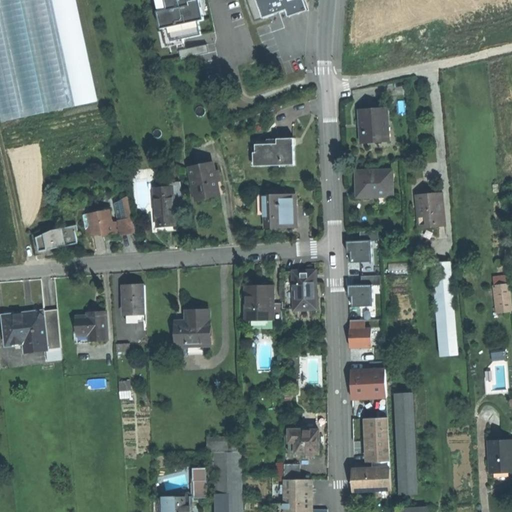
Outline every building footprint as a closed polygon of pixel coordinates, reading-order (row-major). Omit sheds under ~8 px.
[(0,0),(0,109),(3,123),(99,101),(75,0),(0,0)] [(172,41),(162,0),(155,0),(166,47),(184,43),(183,38),(172,41)] [(162,0),(172,41),(183,38),(201,34),(198,21),(204,19),(199,0),(162,0)] [(305,0),(247,0),(255,21),(286,10),(289,16),(308,9),(305,0)] [(206,44),(178,50),(180,59),(208,52),(206,44)] [(361,143),(389,141),(387,107),(359,109),(360,128),(361,143)] [(256,145),(257,167),(294,165),(294,152),(293,138),(277,139),(277,144),(256,145)] [(189,167),(194,186),(199,184),(202,198),(212,196),(220,194),(217,179),(215,170),(213,162),(189,167)] [(391,170),(369,172),(369,174),(356,175),(357,188),(358,199),(394,196),(391,170)] [(154,189),(158,226),(167,225),(175,225),(172,187),(154,189)] [(420,205),(422,228),(446,226),(443,192),(429,193),(416,195),(417,205),(420,205)] [(264,195),(265,229),(278,228),(292,228),(292,213),(297,213),(296,194),(264,195)] [(121,232),(121,235),(136,232),(128,196),(114,201),(118,220),(121,232)] [(118,220),(112,221),(109,208),(99,211),(103,229),(104,233),(110,232),(110,234),(121,232),(118,220)] [(99,211),(88,213),(91,223),(86,228),(87,232),(92,232),(98,230),(103,229),(99,211)] [(75,224),(32,233),(35,251),(78,242),(75,224)] [(360,241),(354,241),(350,245),(351,253),(351,263),(372,261),(371,241),(379,240),(378,230),(359,231),(360,241)] [(441,356),(459,355),(449,249),(432,251),(441,356)] [(294,298),(295,309),(308,309),(308,306),(317,306),(316,296),(316,289),(314,289),(314,285),(317,285),(316,270),(293,271),(294,289),(295,298),(294,298)] [(352,290),(352,297),(353,308),(374,307),(373,286),(381,285),(381,275),(361,276),(361,285),(356,285),(352,290)] [(493,285),(497,312),(511,310),(511,307),(509,284),(493,285)] [(146,316),(145,285),(134,285),(124,286),(125,315),(126,315),(126,319),(143,318),(143,316),(146,316)] [(245,286),(246,321),(275,321),(274,303),(274,285),(260,286),(245,286)] [(57,309),(44,310),(48,350),(61,348),(57,309)] [(46,350),(48,350),(44,310),(38,311),(13,314),(2,315),(5,341),(28,338),(29,352),(46,350)] [(191,321),(177,322),(177,346),(203,346),(211,346),(210,311),(200,311),(190,311),(191,321)] [(89,335),(89,341),(108,340),(106,312),(100,312),(95,312),(95,316),(88,317),(75,317),(76,334),(76,336),(89,335)] [(364,320),(350,320),(351,329),(365,329),(364,320)] [(349,329),(350,349),(372,348),(371,329),(365,329),(351,329),(349,329)] [(89,343),(89,341),(89,335),(76,336),(76,334),(73,334),(73,344),(89,343)] [(203,346),(177,346),(178,355),(204,354),(203,346)] [(48,350),(46,350),(48,362),(62,360),(61,348),(48,350)] [(491,383),(491,391),(507,389),(505,363),(493,364),(495,382),(491,383)] [(387,397),(386,369),(351,372),(351,385),(352,399),(375,397),(387,397)] [(129,381),(118,381),(119,390),(130,390),(129,381)] [(396,396),(402,496),(419,495),(414,395),(396,396)] [(372,449),(373,470),(391,469),(388,417),(376,418),(370,419),(371,430),(372,449)] [(289,442),(289,454),(319,453),(319,441),(319,430),(290,431),(290,442),(289,442)] [(208,452),(214,452),(227,452),(227,446),(227,437),(218,437),(218,440),(207,440),(208,452)] [(511,441),(489,443),(491,473),(504,472),(511,471),(511,441)] [(237,452),(227,452),(214,452),(214,511),(243,511),(242,452),(237,452)] [(285,464),(285,480),(300,479),(300,464),(285,464)] [(206,468),(193,468),(194,498),(207,498),(206,468)] [(373,470),(354,471),(354,480),(355,491),(392,488),(392,479),(391,469),(373,470)] [(285,480),(284,480),(284,509),(310,508),(310,495),(309,479),(300,479),(285,480)] [(160,498),(160,511),(191,511),(191,497),(175,497),(170,497),(160,498)]
